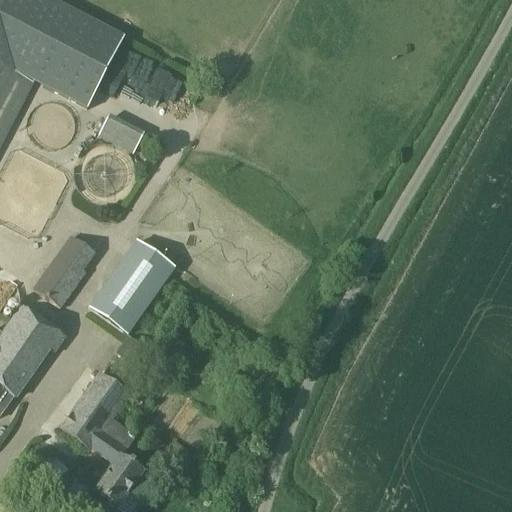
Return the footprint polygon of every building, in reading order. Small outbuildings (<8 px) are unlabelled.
[(55,0),(0,0),(0,147),(34,82),(87,110),(126,37),(55,0)] [(122,53),(110,84),(166,105),(178,74),(122,53)] [(98,140),(137,156),(146,133),(107,117),(98,140)] [(96,258),(70,239),(31,291),(61,312),(82,284),(78,281),(96,258)] [(174,272),(135,244),(89,310),(128,337),(174,272)] [(0,399),(4,394),(13,400),(47,351),(54,356),(65,340),(21,309),(0,339),(0,399)] [(112,468),(93,496),(115,511),(116,511),(143,474),(121,459),(134,441),(111,424),(130,398),(100,376),(59,434),(89,455),(90,452),(112,468)]
